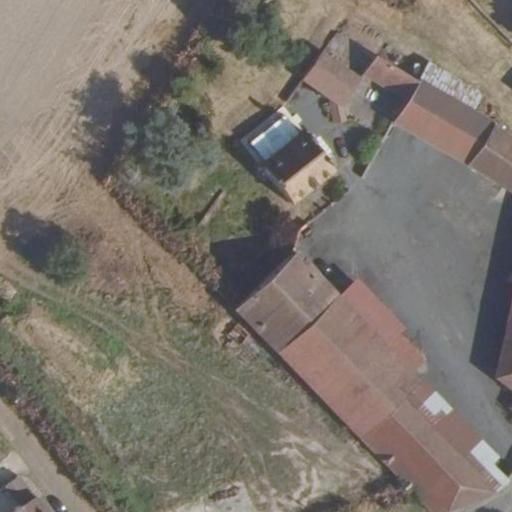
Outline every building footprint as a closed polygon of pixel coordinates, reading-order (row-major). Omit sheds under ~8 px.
[(335,33),(374,57),(403,75),(446,0),(348,0),(331,31),(335,33)] [(345,121),(342,107),(362,77),(374,57),(335,33),(288,102),(293,105),(309,82),(331,99),(337,123),(345,121)] [(418,84),(403,75),(374,57),(362,77),(399,101),(405,105),(418,84)] [(482,98),(428,66),(418,84),(472,117),(482,98)] [(490,128),(472,117),(418,84),(405,105),(397,120),(395,121),(468,165),(490,128)] [(399,101),(390,115),(397,120),(405,105),(399,101)] [(511,191),(511,322),(499,379),(511,389),(511,141),(490,128),(468,165),(511,191)] [(309,140),(303,132),(259,165),(291,204),(334,171),(325,159),(332,155),(315,135),(309,140)] [(292,252),(234,309),(430,511),(441,511),(446,511),(468,502),(493,491),(405,399),(421,384),(412,376),(426,361),(397,334),(384,347),(337,299),(292,252)] [(403,329),(356,281),(337,299),(384,347),(397,334),(403,329)] [(504,483),(511,476),(421,384),(405,399),(493,491),(504,483)] [(36,495),(23,480),(23,479),(11,487),(25,503),(36,495)] [(52,511),(37,495),(36,495),(25,503),(13,511),(52,511)]
